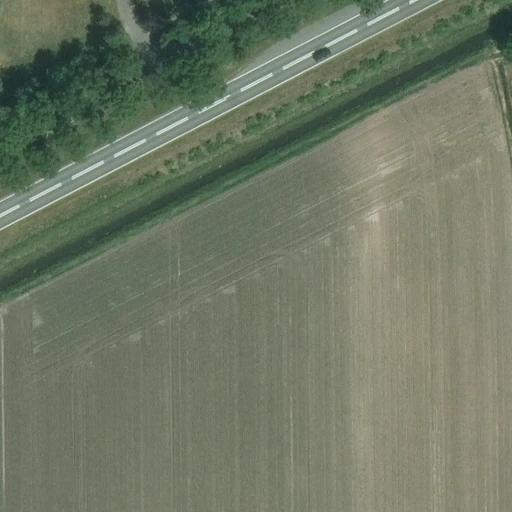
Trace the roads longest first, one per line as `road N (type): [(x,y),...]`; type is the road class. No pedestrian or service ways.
road 1 (trunk): [(0,215),(418,0)]
road 2 (unclassified): [(0,162),(295,0)]
